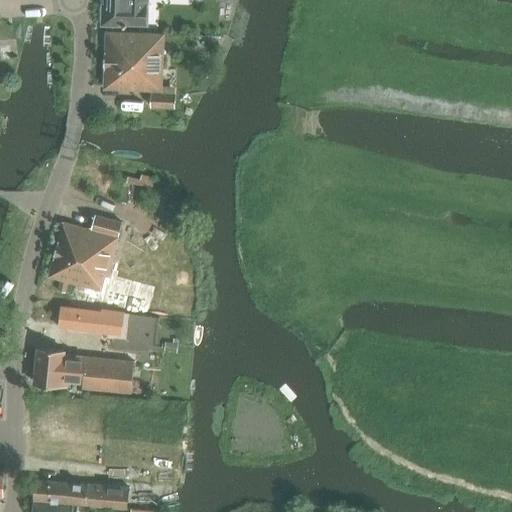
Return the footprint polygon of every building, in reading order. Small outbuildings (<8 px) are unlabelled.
[(104,0),(104,2),(102,2),(101,25),(126,26),(126,24),(147,24),(148,0),(104,0)] [(161,90),(161,87),(163,33),(106,30),(104,88),(151,89),(161,90)] [(0,46),(0,59),(0,60),(10,59),(10,45),(0,46)] [(151,107),(175,108),(175,87),(161,87),(161,90),(151,89),(151,107)] [(49,276),(100,289),(104,275),(107,276),(121,222),(95,216),(91,230),(63,223),(49,276)] [(99,331),(99,330),(120,331),(121,323),(141,326),(142,324),(176,330),(177,320),(143,313),(102,307),(101,310),(62,306),(60,326),(99,331)] [(34,383),(66,386),(67,376),(83,378),(82,388),(131,393),(134,362),(64,355),(64,351),(38,348),(34,383)] [(129,488),(87,484),(87,485),(36,480),(34,500),(86,504),(86,505),(127,509),(129,488)] [(75,511),(76,506),(34,502),(33,511),(75,511)]
